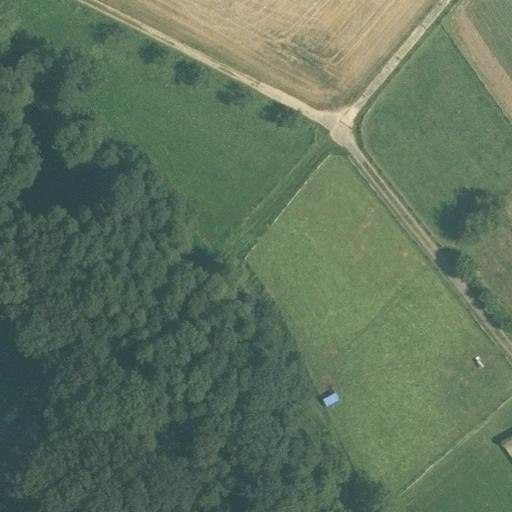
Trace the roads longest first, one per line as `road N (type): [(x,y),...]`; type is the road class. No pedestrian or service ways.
road 1 (track): [(511,355),(335,129),(444,0)]
road 2 (track): [(335,129),(75,0)]
